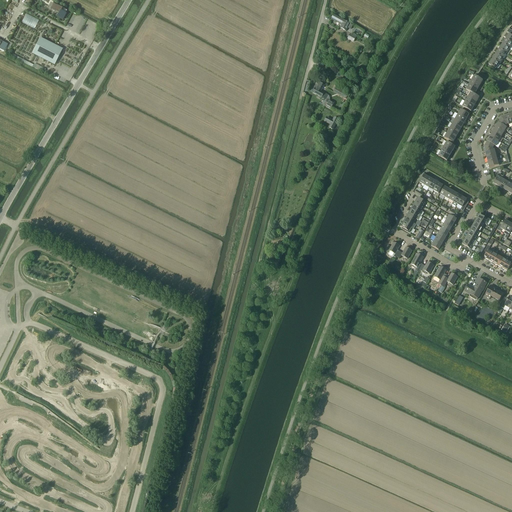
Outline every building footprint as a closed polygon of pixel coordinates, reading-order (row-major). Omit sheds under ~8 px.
[(53,4),(51,9),(58,13),(56,17),(57,18),(62,20),(67,11),(53,4)] [(334,15),(332,19),(342,25),(341,28),(346,31),(347,28),(351,30),(353,26),(350,24),(343,20),(334,15)] [(350,34),(347,39),(353,43),(357,36),(354,34),(353,36),(350,34)] [(40,38),(32,54),(54,65),(62,49),(40,38)] [(511,45),(511,44),(505,40),(502,45),(509,50),(511,45)] [(509,50),(502,45),(499,50),(506,54),(509,50)] [(506,54),(499,50),(495,55),(502,59),(506,54)] [(502,59),(495,55),(492,60),(499,64),(502,59)] [(496,70),(499,64),(492,60),(489,65),(496,70)] [(472,80),(480,86),(483,81),(474,76),(472,80)] [(477,90),(480,86),(472,80),(469,85),(477,90)] [(315,88),(313,93),(327,101),(328,99),(330,100),(330,99),(330,98),(329,96),(328,95),(321,91),(324,85),(319,83),(316,89),(315,88)] [(471,93),(475,95),(477,90),(469,85),(466,90),(471,93)] [(336,87),(333,92),(346,100),(349,95),(336,87)] [(468,97),(476,102),(479,98),(475,95),(471,93),(468,97)] [(474,107),(476,102),(468,97),(465,102),(474,107)] [(334,103),(330,100),(328,99),(327,101),(324,105),(324,106),(330,110),(334,103)] [(471,112),(474,107),(465,102),(462,107),(471,112)] [(458,115),(466,120),(469,115),(461,110),(458,115)] [(455,119),(464,124),(466,120),(458,115),(455,119)] [(328,117),(327,120),(332,122),(330,125),(334,127),(338,119),(335,117),(333,119),(328,117)] [(501,118),(498,123),(505,127),(507,125),(508,124),(507,117),(506,117),(501,118)] [(452,124),(461,129),(464,124),(455,119),(452,124)] [(509,129),(507,128),(505,127),(498,123),(495,127),(504,132),(505,130),(508,132),(509,129)] [(458,134),(461,129),(452,124),(450,129),(458,134)] [(495,127),(493,132),(501,137),(504,132),(495,127)] [(455,138),(458,134),(450,129),(447,133),(455,138)] [(493,132),(490,137),(498,142),(501,137),(493,132)] [(453,143),(455,138),(447,133),(444,138),(453,143)] [(487,142),(488,142),(494,146),(495,147),(498,142),(490,137),(487,142)] [(444,147),(452,152),(455,147),(447,142),(444,147)] [(493,150),(493,148),(494,146),(488,142),(487,142),(484,147),(486,152),(493,150)] [(450,156),(452,152),(444,147),(441,151),(450,156)] [(447,161),(450,156),(441,151),(438,156),(447,161)] [(423,187),(424,186),(429,178),(424,175),(419,183),(422,185),(421,186),(423,187)] [(502,178),(497,176),(493,183),(498,186),(502,178)] [(429,189),(434,181),(429,178),(424,186),(429,189)] [(502,189),(507,181),(502,178),(498,186),(502,189)] [(434,191),(438,183),(434,181),(429,189),(434,191)] [(511,184),(507,181),(502,189),(507,191),(511,184)] [(438,183),(434,191),(438,194),(443,186),(438,183)] [(445,198),(449,190),(445,187),(440,195),(445,198)] [(449,200),(454,192),(449,190),(445,198),(449,200)] [(453,203),(458,195),(454,192),(449,200),(453,203)] [(457,205),(462,197),(458,195),(453,203),(457,205)] [(462,197),(457,205),(462,208),(461,210),(463,212),(466,206),(464,205),(467,200),(462,197)] [(415,202),(423,207),(426,203),(418,198),(415,202)] [(423,207),(415,202),(413,207),(421,211),(423,207)] [(423,212),(421,211),(413,207),(410,211),(421,217),(423,212)] [(418,221),(421,217),(410,211),(408,215),(416,219),(418,221)] [(414,223),(416,219),(408,215),(406,219),(414,224),(414,223)] [(446,219),(454,224),(456,219),(449,215),(446,219)] [(477,219),(485,224),(487,225),(490,220),(487,219),(479,215),(477,219)] [(416,225),(414,223),(414,224),(406,219),(403,223),(413,229),(416,225)] [(454,224),(446,219),(444,224),(451,228),(454,224)] [(482,228),(485,224),(477,219),(474,224),(482,228)] [(499,226),(497,230),(501,232),(502,230),(505,231),(510,223),(505,221),(503,224),(503,225),(500,223),(500,224),(499,226)] [(402,228),(401,229),(410,234),(413,229),(403,223),(401,227),(402,228)] [(441,228),(449,233),(451,228),(444,224),(441,228)] [(472,228),(480,232),(482,228),(474,224),(472,228)] [(446,237),(449,233),(441,228),(439,233),(446,237)] [(477,237),(480,232),(472,228),(469,232),(477,237)] [(479,238),(477,237),(469,232),(467,236),(477,242),(479,238)] [(444,242),(446,237),(439,233),(436,237),(444,242)] [(474,246),(477,242),(467,236),(465,240),(474,246)] [(441,246),(444,242),(436,237),(433,242),(441,246)] [(472,250),(474,246),(465,240),(462,245),(469,248),(468,249),(470,251),(471,250),(472,250)] [(441,246),(433,242),(431,246),(438,251),(441,246)] [(397,251),(400,246),(393,243),(391,247),(388,246),(385,251),(388,253),(389,255),(393,257),(393,258),(395,260),(397,257),(400,252),(397,251)] [(406,247),(402,253),(400,252),(397,257),(399,259),(401,256),(407,259),(412,251),(406,247)] [(488,250),(486,255),(483,259),(484,260),(485,259),(488,261),(493,253),(488,250)] [(491,264),(492,265),(498,256),(493,253),(488,261),(491,263),(491,264)] [(411,265),(417,268),(415,271),(418,273),(420,270),(422,265),(420,264),(423,258),(417,254),(412,262),(411,265)] [(495,264),(498,266),(502,258),(498,256),(492,265),(493,265),(495,264)] [(502,258),(498,266),(501,268),(501,270),(502,270),(507,261),(502,258)] [(507,261),(502,270),(503,271),(504,270),(507,272),(511,264),(507,261)] [(426,274),(427,273),(429,274),(434,266),(428,262),(425,267),(422,265),(420,270),(422,272),(422,273),(425,275),(426,274)] [(437,285),(441,286),(445,278),(443,277),(446,271),(440,267),(434,278),(440,281),(437,285)] [(445,278),(441,286),(444,288),(447,282),(453,286),(458,277),(451,274),(448,280),(445,278)] [(477,300),(477,299),(482,291),(485,287),(484,287),(486,283),(479,279),(474,288),(468,285),(464,292),(470,295),(469,296),(470,297),(475,301),(477,300)] [(497,289),(491,286),(485,296),(490,299),(491,297),(499,301),(503,294),(499,292),(499,293),(496,291),(497,289)] [(504,300),(500,307),(504,309),(508,312),(510,308),(511,304),(511,297),(510,296),(508,300),(507,302),(504,300)] [(505,324),(501,330),(506,333),(510,327),(505,324)]
